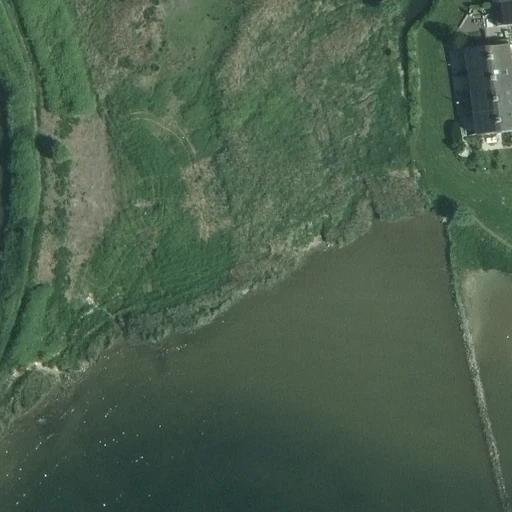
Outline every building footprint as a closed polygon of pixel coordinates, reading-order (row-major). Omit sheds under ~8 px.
[(511,3),(500,5),(503,27),(511,25),(511,3)] [(464,51),(467,72),(511,65),(511,60),(510,45),(464,51)] [(511,65),(467,72),(470,93),(511,87),(511,65)] [(511,87),(470,93),(473,114),(511,108),(511,87)] [(511,108),(473,114),(476,136),(511,131),(511,108)]
